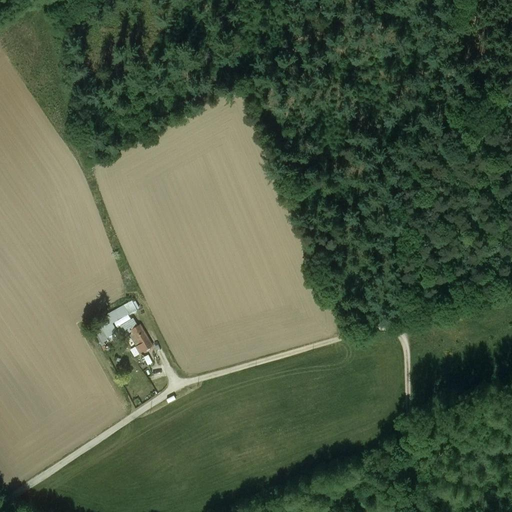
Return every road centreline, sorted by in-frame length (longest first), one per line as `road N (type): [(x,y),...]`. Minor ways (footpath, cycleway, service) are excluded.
road 1 (track): [(0,508),(174,387),(379,327)]
road 2 (track): [(414,511),(408,359),(392,327)]
road 3 (track): [(88,165),(138,300)]
